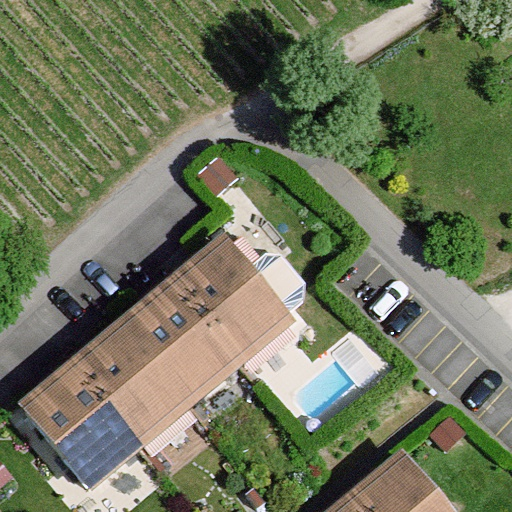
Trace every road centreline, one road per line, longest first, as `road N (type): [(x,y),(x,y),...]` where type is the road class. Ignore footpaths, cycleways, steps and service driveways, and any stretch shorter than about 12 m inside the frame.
road 1 (residential): [(0,326),(174,163),(265,104),(511,357)]
road 2 (track): [(265,104),(430,0)]
